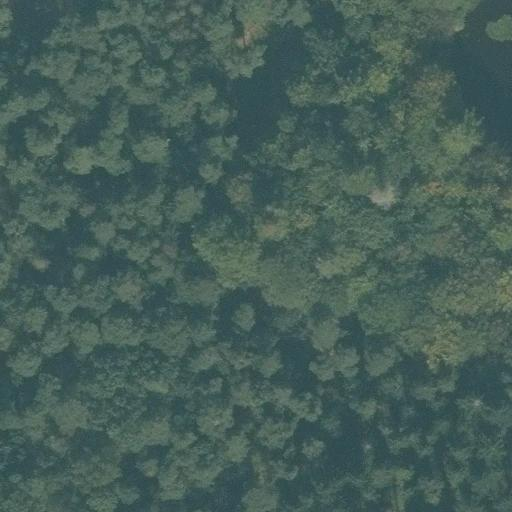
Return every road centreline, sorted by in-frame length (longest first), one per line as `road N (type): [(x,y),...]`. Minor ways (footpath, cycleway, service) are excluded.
road 1 (track): [(344,0),(55,511)]
road 2 (track): [(0,128),(200,246)]
